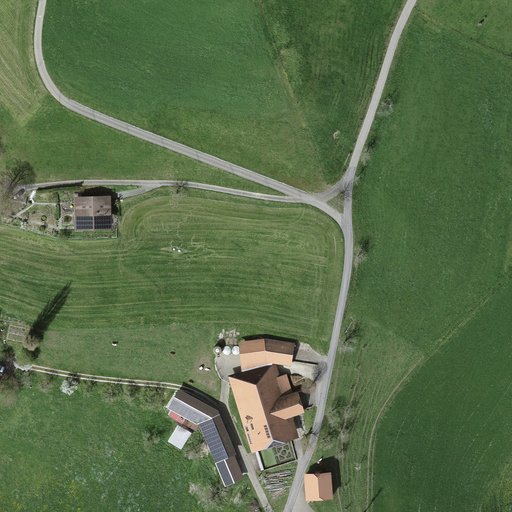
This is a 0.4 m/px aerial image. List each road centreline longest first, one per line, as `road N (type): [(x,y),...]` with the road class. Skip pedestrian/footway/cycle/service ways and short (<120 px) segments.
road 1 (unclassified): [(287,511),(321,411),(343,293),(349,177),(412,0)]
road 2 (track): [(348,226),(314,201),(64,101),(41,64),(43,0)]
road 3 (track): [(0,178),(32,187),(187,184),(314,201),(349,177)]
road 4 (track): [(0,359),(168,385)]
